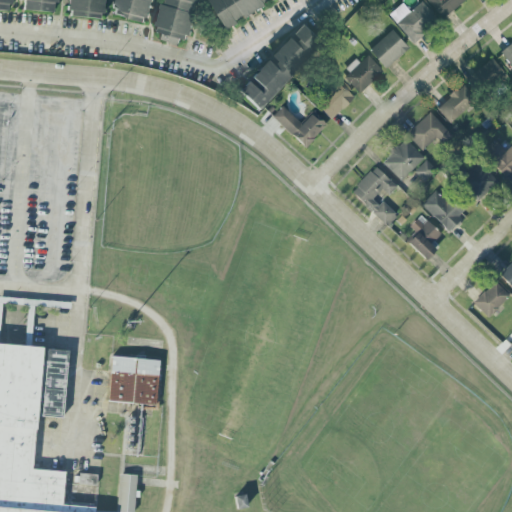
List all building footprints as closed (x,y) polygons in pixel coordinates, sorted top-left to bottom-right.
[(0,0),(0,10),(11,11),(11,0),(0,0)] [(22,0),(22,11),(55,13),(55,0),(22,0)] [(103,19),(104,0),(69,0),(69,17),(103,19)] [(151,0),(116,0),(113,16),(147,23),(151,0)] [(196,0),(161,0),(154,32),(161,33),(159,40),(186,46),(196,0)] [(207,0),(223,29),(264,6),(263,3),(269,0),(207,0)] [(427,0),(442,19),(465,0),(427,0)] [(389,13),(411,42),(438,22),(422,1),(409,11),(403,3),(389,13)] [(258,110),(322,41),(303,23),(238,92),(258,110)] [(386,68),(409,47),(392,29),(369,50),(386,68)] [(511,68),(511,42),(500,53),(511,68)] [(383,71),(368,55),(344,77),(359,93),(383,71)] [(467,80),(482,97),(506,74),(491,58),(467,80)] [(353,98),(338,83),(315,105),(330,120),(353,98)] [(450,124),(477,99),(463,84),(436,109),(450,124)] [(300,124),(282,107),(272,118),(305,148),(326,125),(312,112),(300,124)] [(451,136),(429,113),(406,135),(422,151),(435,139),(441,145),(451,136)] [(401,182),(424,159),(404,139),(381,162),(401,182)] [(511,145),(505,152),(494,141),(481,153),(505,178),(511,172),(511,145)] [(436,171),(425,160),(413,172),(424,183),(436,171)] [(496,183),(479,164),(458,183),(474,202),(496,183)] [(350,193),(386,227),(395,217),(374,198),(382,190),(388,196),(396,187),(374,166),(350,193)] [(437,188),(420,206),(449,233),(466,215),(437,188)] [(409,228),(414,232),(405,243),(425,261),(435,250),(429,245),(440,234),(420,216),(409,228)] [(511,289),(511,262),(499,275),(511,289)] [(488,318),(509,296),(493,281),(472,304),(488,318)] [(0,511),(0,349),(67,357),(63,421),(34,418),(29,469),(66,473),(63,508),(108,511),(107,511),(0,511)] [(111,360),(160,364),(157,410),(106,405),(111,360)] [(125,415),(123,454),(140,455),(143,409),(156,410),(156,406),(138,405),(137,416),(125,415)] [(117,511),(120,476),(139,478),(136,511),(117,511)]
